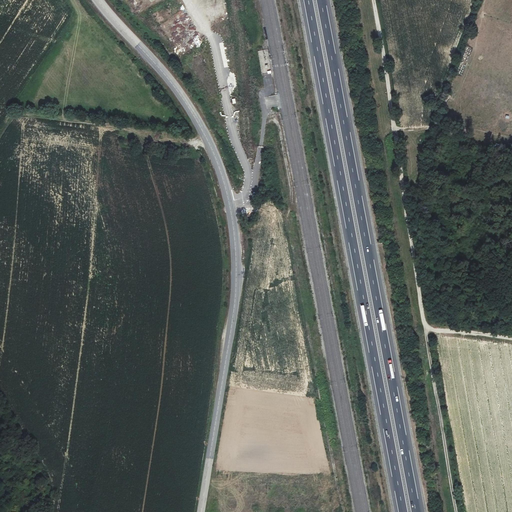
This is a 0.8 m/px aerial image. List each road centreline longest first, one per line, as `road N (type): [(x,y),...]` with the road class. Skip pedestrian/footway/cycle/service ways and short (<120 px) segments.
road 1 (tertiary): [(198,511),(235,295),(228,200),(183,98),(97,0)]
road 2 (motorway): [(416,511),(321,0)]
road 3 (motorway): [(308,0),(402,511)]
road 4 (track): [(371,0),(454,511)]
road 5 (track): [(205,136),(186,145),(17,110)]
